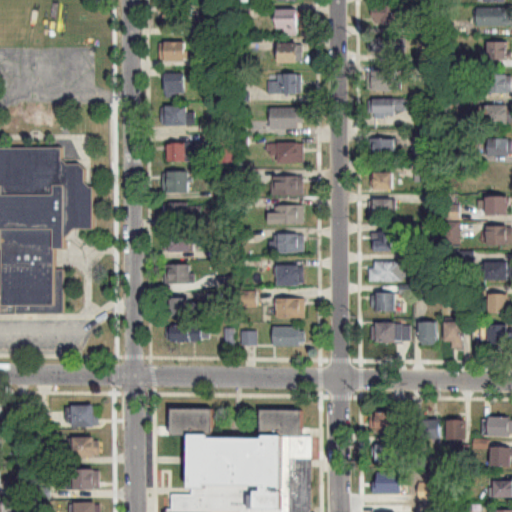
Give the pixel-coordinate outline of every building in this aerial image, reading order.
[(405,25),(405,13),(396,13),(396,4),(373,4),(373,25),(405,25)] [(511,7),(479,7),(479,26),(511,26),(511,7)] [(278,9),(278,29),(285,29),(285,35),(299,35),(299,9),(278,9)] [(370,36),(370,52),(403,52),(403,36),(370,36)] [(489,59),(509,59),(509,41),(489,41),(489,59)] [(161,60),(189,60),(189,42),(161,42),(161,60)] [(279,63),(300,63),(300,43),(279,43),(279,63)] [(402,79),(396,79),(396,70),(369,70),(369,90),(402,90),(402,79)] [(301,74),(278,74),(278,81),(269,81),(269,94),(301,94),(301,74)] [(489,93),(511,93),(511,74),(489,74),(489,93)] [(187,81),(166,81),(166,97),(187,97),(187,81)] [(410,114),(410,98),(372,98),(372,114),(410,114)] [(511,123),(511,104),(490,105),(490,124),(511,123)] [(189,125),(189,107),(165,107),(165,125),(189,125)] [(272,129),(303,129),(303,109),(272,109),(272,129)] [(511,138),(489,138),(489,155),(511,154),(511,138)] [(396,139),(370,139),(370,156),(396,156),(396,139)] [(196,163),(196,143),(169,143),(169,163),(196,163)] [(304,143),(272,143),(272,154),(278,154),(278,165),(304,165),(304,143)] [(0,147),(62,147),(62,158),(68,163),(80,163),(85,168),(85,181),(91,186),(94,185),(94,228),(75,228),(66,238),(66,248),(56,249),(56,268),(64,267),(64,312),(0,312),(0,147)] [(416,165),(416,181),(431,181),(431,165),(416,165)] [(190,172),(164,172),(164,193),(190,193),(190,172)] [(372,191),(393,191),(393,173),(372,173),(372,191)] [(511,190),(511,173),(483,173),(483,190),(511,190)] [(303,174),(303,192),(272,193),(271,174),(303,174)] [(487,196),(487,214),(509,214),(509,196),(487,196)] [(394,219),(394,198),(370,198),(370,219),(394,219)] [(303,202),(304,222),(269,223),(269,211),(275,211),(275,203),(303,202)] [(195,252),(194,225),(202,225),(202,203),(168,203),(168,252),(195,252)] [(488,245),(511,244),(511,225),(488,225),(488,245)] [(405,252),(405,232),(374,232),(374,252),(405,252)] [(306,233),(272,233),(272,253),(306,253),(306,233)] [(487,279),(510,279),(510,261),(487,261),(487,279)] [(404,262),(372,262),(372,282),(404,282),(404,262)] [(191,283),(191,264),(168,264),(168,283),(191,283)] [(279,265),(279,286),(303,285),(303,264),(279,265)] [(376,312),(398,312),(398,293),(376,293),(376,312)] [(509,293),(491,293),(491,313),(509,313),(509,293)] [(305,296),(277,297),(277,316),(305,316),(305,296)] [(171,315),(202,315),(202,300),(171,300),(171,315)] [(411,323),(403,323),(403,321),(377,322),(377,325),(372,325),(372,338),(377,338),(377,342),(396,341),(396,339),(411,339),(411,323)] [(439,322),(421,322),(421,345),(439,345),(439,322)] [(446,342),(453,342),(453,348),(464,348),(464,323),(446,323),(446,342)] [(511,324),(485,325),(485,343),(511,343),(511,324)] [(273,325),(300,325),(300,329),(305,329),(305,340),(300,340),(300,344),(273,345),(273,325)] [(171,341),(209,341),(209,329),(171,329),(171,341)] [(259,331),(243,331),(243,345),(259,345),(259,331)] [(100,405),(73,405),(73,426),(100,426),(100,405)] [(310,511),(313,436),(302,436),(303,411),(263,410),(262,438),(213,437),(214,409),(173,408),(173,434),(192,435),(190,494),(173,494),(172,511),(310,511)] [(397,431),(397,412),(372,412),(372,431),(397,431)] [(511,436),(511,418),(490,418),(490,437),(511,436)] [(443,419),(423,419),(423,439),(443,439),(443,419)] [(465,420),(448,420),(448,440),(465,440),(465,420)] [(99,457),(99,437),(75,437),(75,457),(99,457)] [(397,444),(375,444),(375,463),(397,463),(397,444)] [(511,466),(511,447),(492,447),(492,466),(511,466)] [(75,469),(75,489),(102,489),(102,469),(75,469)] [(511,480),(495,480),(495,497),(511,496),(511,480)] [(76,511),(101,511),(102,503),(76,503),(76,511)]
